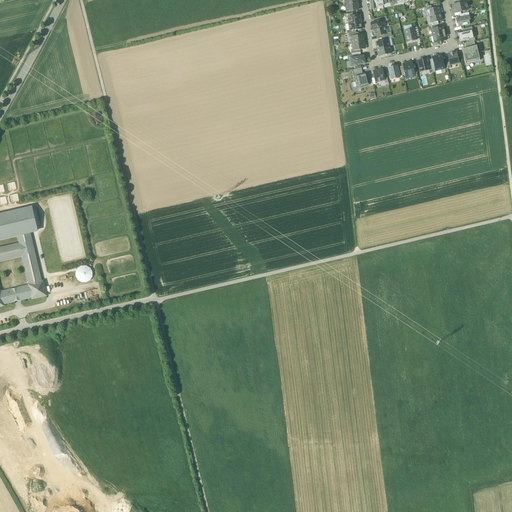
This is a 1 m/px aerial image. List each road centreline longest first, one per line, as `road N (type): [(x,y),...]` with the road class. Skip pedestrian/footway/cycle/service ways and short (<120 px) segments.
road 1 (track): [(511,217),(156,300)]
road 2 (track): [(488,0),(511,185)]
road 3 (unclassified): [(0,335),(156,300)]
road 4 (unclassified): [(0,114),(62,0)]
road 5 (residential): [(445,0),(453,43),(372,64)]
